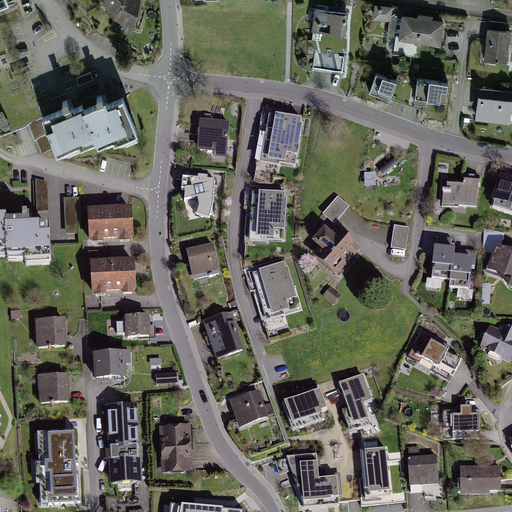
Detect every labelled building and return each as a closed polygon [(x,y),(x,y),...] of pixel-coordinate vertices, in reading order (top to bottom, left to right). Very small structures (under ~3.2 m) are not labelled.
[(100,0),(109,8),(106,12),(112,17),(114,14),(122,0),(100,0)] [(122,0),(114,14),(122,18),(118,28),(127,32),(138,0),(122,0)] [(376,4),(374,17),(390,20),(392,6),(376,4)] [(346,12),(316,8),(314,29),(344,32),(346,12)] [(443,19),(405,14),(401,40),(439,45),(443,19)] [(510,30),(489,27),(485,56),(507,58),(510,30)] [(334,68),(334,54),(315,53),(314,68),(334,68)] [(370,90),(389,98),(396,81),(377,73),(370,90)] [(449,83),(418,79),(415,97),(446,102),(449,83)] [(511,94),(480,91),(477,118),(508,121),(511,94)] [(99,103),(83,110),(93,136),(95,140),(111,134),(113,138),(135,128),(123,98),(108,104),(105,99),(103,99),(101,95),(97,97),(99,103)] [(78,142),(93,136),(83,110),(81,105),(73,109),(71,103),(69,104),(67,99),(62,101),(65,108),(43,117),(56,148),(77,139),(78,142)] [(0,131),(0,132),(10,128),(2,111),(0,112),(0,131)] [(270,112),(261,161),(294,167),(303,118),(270,112)] [(201,136),(200,151),(226,153),(229,124),(200,121),(199,136),(201,136)] [(53,148),(47,134),(37,138),(42,152),(53,148)] [(511,178),(500,175),(492,199),(511,204),(511,178)] [(464,183),(446,181),(444,203),(475,206),(478,178),(464,177),(464,183)] [(184,202),(189,220),(212,215),(215,182),(183,179),(182,191),(185,191),(184,202)] [(49,214),(48,182),(36,182),(37,214),(49,214)] [(253,191),(250,239),(283,241),(286,194),(253,191)] [(339,219),(349,207),(338,197),(327,209),(339,219)] [(77,218),(75,199),(65,199),(66,218),(77,218)] [(129,207),(88,209),(90,240),(131,238),(129,207)] [(8,213),(0,213),(0,253),(4,253),(4,263),(52,262),(51,223),(8,224),(8,213)] [(332,222),(310,247),(339,272),(360,247),(332,222)] [(394,226),(391,248),(406,250),(408,235),(404,234),(405,227),(394,226)] [(454,247),(436,245),(432,280),(449,282),(449,288),(468,291),(471,260),(453,258),(454,247)] [(188,254),(195,278),(218,271),(211,247),(188,254)] [(511,252),(495,247),(487,272),(499,276),(507,287),(511,288),(511,252)] [(133,259),(92,262),(93,292),(135,290),(133,259)] [(254,273),(268,319),(300,310),(286,263),(254,273)] [(331,290),(325,298),(335,306),(341,298),(331,290)] [(205,322),(218,357),(240,349),(227,314),(205,322)] [(147,315),(125,317),(126,338),(149,336),(147,315)] [(63,319),(35,321),(36,346),(65,344),(63,319)] [(492,326),(481,348),(509,361),(511,354),(511,327),(499,327),(498,329),(492,326)] [(449,351),(420,334),(408,355),(437,371),(449,351)] [(129,351),(94,354),(96,378),(124,376),(123,364),(130,364),(129,351)] [(161,360),(151,362),(152,370),(163,368),(161,360)] [(66,375),(39,377),(41,402),(67,400),(66,375)] [(191,376),(168,378),(168,396),(192,395),(191,376)] [(362,376),(340,384),(348,409),(342,411),(350,434),(371,426),(363,404),(371,402),(362,376)] [(320,390),(283,402),(292,431),(324,421),(321,413),(327,411),(320,390)] [(258,393),(232,402),(242,429),(267,420),(258,393)] [(136,406),(108,408),(111,484),(140,482),(136,406)] [(478,410),(444,411),(444,427),(454,427),(454,437),(478,436),(478,410)] [(164,426),(164,471),(189,471),(189,426),(164,426)] [(75,431),(38,433),(42,505),(79,503),(75,431)] [(385,449),(360,452),(364,499),(390,496),(385,449)] [(316,454),(286,457),(305,509),(339,506),(336,477),(319,479),(316,454)] [(437,457),(411,459),(413,486),(439,484),(437,457)] [(275,462),(280,476),(291,472),(285,458),(275,462)] [(499,466),(461,467),(462,494),(500,493),(499,466)]
